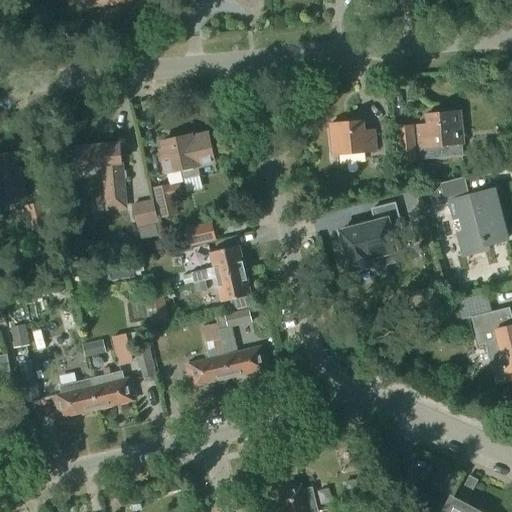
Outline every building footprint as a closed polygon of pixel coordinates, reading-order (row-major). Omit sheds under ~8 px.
[(70,0),(72,12),(132,6),(131,0),(70,0)] [(463,155),(462,145),(463,145),(460,113),(427,116),(428,127),(418,128),(420,149),(422,149),(423,159),(436,158),(436,152),(450,151),(450,156),(463,155)] [(363,133),(362,123),(330,126),(333,156),(376,152),(374,132),(363,133)] [(401,166),(417,164),(413,126),(397,128),(401,166)] [(217,173),(209,135),(207,136),(192,140),(191,137),(161,144),(163,152),(160,153),(166,175),(181,172),(183,181),(199,177),(197,168),(214,164),(216,173),(217,173)] [(125,208),(119,145),(74,149),(76,170),(104,167),(108,210),(125,208)] [(21,168),(20,154),(0,155),(0,198),(25,197),(23,168),(21,168)] [(401,178),(403,192),(413,191),(411,177),(401,178)] [(432,202),(466,194),(463,179),(429,188),(432,202)] [(160,220),(178,216),(174,201),(183,198),(179,183),(153,189),(160,220)] [(505,240),(493,193),(493,191),(447,203),(452,221),(458,219),(462,234),(458,235),(464,257),(488,250),(486,246),(506,241),(505,240)] [(420,210),(415,192),(403,195),(408,214),(420,210)] [(33,237),(55,231),(47,202),(26,207),(33,237)] [(155,224),(157,224),(152,202),(133,207),(138,228),(139,228),(155,224)] [(340,233),(345,251),(341,252),(345,268),(349,267),(351,272),(372,266),(370,259),(395,252),(390,233),(402,230),(395,204),(372,210),(375,224),(340,233)] [(158,236),(155,224),(139,228),(142,240),(158,236)] [(192,246),(215,241),(211,225),(188,231),(192,246)] [(213,269),(191,274),(194,284),(205,282),(205,283),(216,280),(216,279),(245,272),(239,248),(210,255),(213,269)] [(136,281),(133,267),(84,276),(87,291),(136,281)] [(222,304),(251,297),(245,272),(216,279),(216,280),(222,304)] [(191,274),(183,276),(185,286),(193,285),(194,284),(191,274)] [(195,295),(207,292),(205,283),(205,282),(194,284),(193,285),(195,295)] [(41,287),(43,297),(63,292),(61,283),(41,287)] [(162,293),(145,298),(152,327),(170,323),(162,293)] [(511,319),(509,309),(471,319),(478,348),(485,346),(495,385),(511,381),(511,319)] [(228,329),(251,323),(248,311),(225,317),(228,329)] [(190,387),(229,378),(225,359),(217,325),(201,329),(209,362),(186,368),(190,387)] [(133,344),(141,342),(140,333),(131,335),(133,344)] [(141,379),(156,375),(150,347),(135,351),(141,379)] [(229,378),(268,369),(264,350),(225,359),(229,378)] [(0,374),(10,373),(7,356),(0,357),(0,374)] [(35,384),(31,362),(20,364),(24,386),(35,384)] [(125,382),(122,372),(103,377),(103,376),(92,378),(90,379),(97,409),(136,400),(131,381),(125,382)] [(58,419),(97,409),(90,379),(60,386),(62,397),(54,399),(58,419)] [(24,386),(27,403),(39,401),(36,384),(35,384),(24,386)] [(17,423),(28,421),(25,405),(14,406),(17,423)] [(360,482),(363,493),(376,488),(373,478),(360,482)] [(330,511),(330,510),(321,511),(318,511),(312,488),(301,491),(299,484),(279,489),(284,511),(330,511)] [(473,511),(451,500),(444,511),(473,511)]
